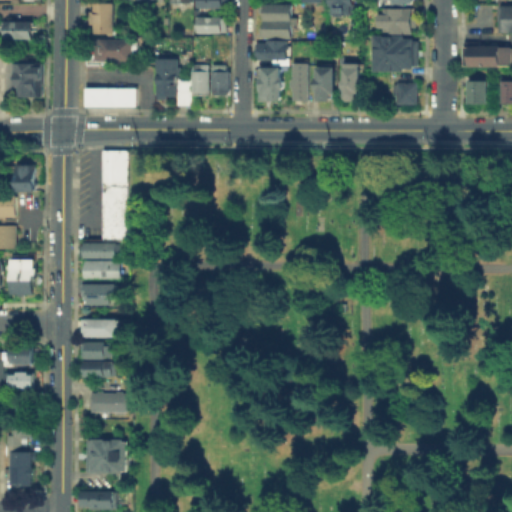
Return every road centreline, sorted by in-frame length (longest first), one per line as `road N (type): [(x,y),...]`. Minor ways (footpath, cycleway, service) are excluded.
road 1 (tertiary): [(65,0),(62,511)]
road 2 (tertiary): [(0,131),(511,130)]
road 3 (residential): [(444,0),(443,130)]
road 4 (residential): [(243,0),(243,129)]
